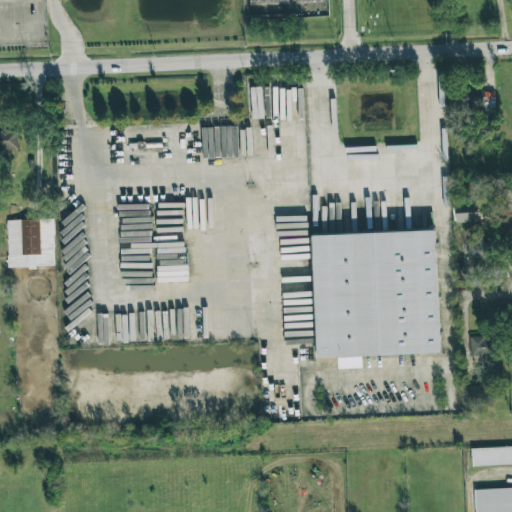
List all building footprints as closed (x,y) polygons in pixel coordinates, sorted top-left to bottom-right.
[(459,91),(459,109),(485,109),(494,109),(494,94),(489,94),(489,101),(486,101),(486,91),(459,91)] [(17,132),(0,132),(0,150),(17,150),(17,132)] [(478,222),(478,205),(455,206),(456,223),(478,222)] [(54,219),(6,221),(8,268),(55,267),(54,219)] [(315,243),(438,238),(443,361),(318,366),(315,243)] [(467,243),(467,258),(484,258),(483,243),(467,243)] [(470,356),(491,356),(491,336),(469,337),(470,356)] [(480,386),(461,387),(462,408),(481,408),(480,386)] [(511,464),(511,446),(471,448),(472,466),(511,464)] [(475,511),(511,511),(511,487),(474,489),(475,511)]
